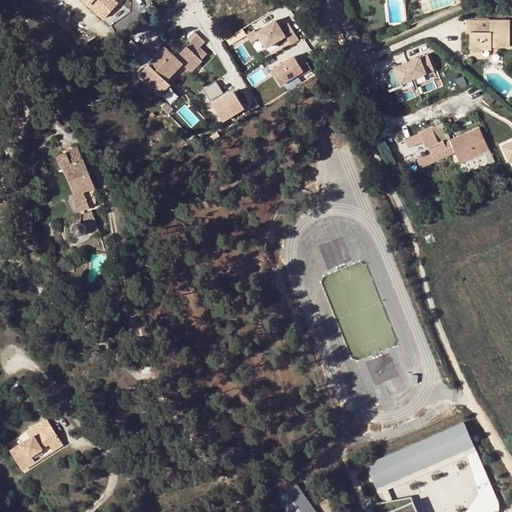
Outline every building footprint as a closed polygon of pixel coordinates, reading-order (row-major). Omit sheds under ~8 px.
[(85,0),(104,18),(118,3),(115,0),(85,0)] [(254,29),(246,34),(251,41),(259,36),(265,47),(285,35),(290,44),(298,39),(288,22),(280,27),(275,19),(255,31),(254,29)] [(492,50),(492,47),(491,42),(499,42),(499,47),(510,47),(509,20),(466,20),(466,32),(470,32),(470,53),(483,53),(483,50),(492,50)] [(204,43),(197,36),(193,40),(200,48),(204,43)] [(141,50),(131,40),(122,49),(133,59),(141,50)] [(200,48),(193,40),(176,58),(166,48),(140,75),(161,95),(170,85),(166,81),(183,64),(191,71),(207,54),(200,48)] [(294,55),(271,70),(281,85),(303,70),(305,72),(311,68),(303,55),(297,60),(294,55)] [(429,58),(388,75),(393,87),(435,71),(429,58)] [(262,68),(248,76),(253,84),(267,77),(262,68)] [(224,91),(216,81),(204,90),(211,101),(224,91)] [(246,105),(234,89),(214,104),(226,120),(246,105)] [(167,102),(162,107),(169,114),(173,109),(167,102)] [(450,141),(452,140),(443,122),(405,140),(408,148),(421,142),(423,141),(426,148),(429,147),(432,153),(417,160),(421,168),(455,153),(450,141)] [(452,140),(450,141),(455,153),(459,162),(484,151),(489,149),(480,128),(452,140)] [(511,141),(502,146),(509,161),(511,159),(511,141)] [(83,159),(79,148),(68,152),(70,156),(59,161),(61,167),(63,166),(75,194),(73,195),(79,212),(90,207),(84,191),(95,186),(84,158),(83,159)] [(489,149),(484,151),(490,164),(495,162),(489,149)] [(57,157),(59,161),(70,156),(68,152),(57,157)] [(319,185),(306,190),(309,199),(322,194),(319,185)] [(84,191),(90,207),(92,207),(94,203),(95,201),(94,195),(93,191),(96,189),(95,186),(84,191)] [(99,231),(92,211),(86,213),(86,219),(86,220),(87,220),(89,221),(90,222),(91,223),(91,224),(91,226),(92,228),(92,229),(92,231),(92,233),(92,234),(99,231)] [(74,227),(74,229),(74,231),(76,233),(77,234),(79,234),(81,234),(83,233),(84,231),(85,229),(84,227),(83,225),(82,224),(80,223),(78,223),(76,224),(75,226),(74,227)] [(10,450),(23,470),(36,462),(32,456),(49,445),(53,451),(63,445),(46,419),(26,432),(30,438),(10,450)] [(464,422),(366,464),(376,488),(475,446),(464,422)] [(481,511),(484,510),(485,511),(497,511),(499,511),(498,500),(477,451),(468,455),(479,493),(465,511),(481,511)] [(316,511),(294,481),(273,496),(284,511),(316,511)] [(413,511),(408,499),(372,505),(375,511),(413,511)]
